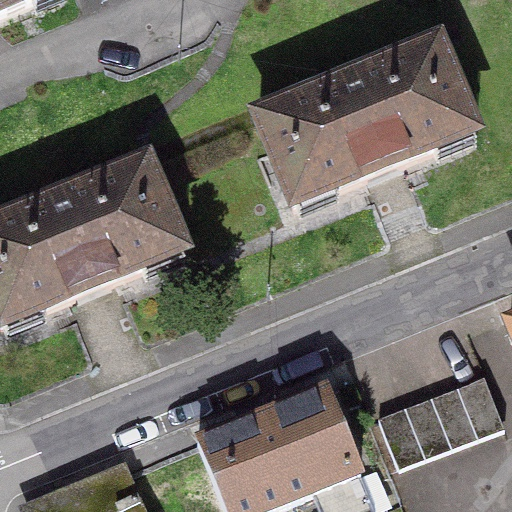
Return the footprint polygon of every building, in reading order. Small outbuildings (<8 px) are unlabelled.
[(0,0),(0,23),(56,0),(0,0)] [(330,96),(257,126),(293,214),(473,140),(438,52),(364,82),(362,77),(328,91),(330,96)] [(38,215),(0,230),(0,333),(182,260),(146,171),(72,201),(70,196),(36,210),(38,215)] [(397,476),(503,437),(483,382),(378,423),(397,476)] [(325,396),(197,448),(222,511),(279,511),(360,480),(325,396)] [(129,505),(119,480),(39,511),(135,511),(138,511),(135,503),(129,505)]
